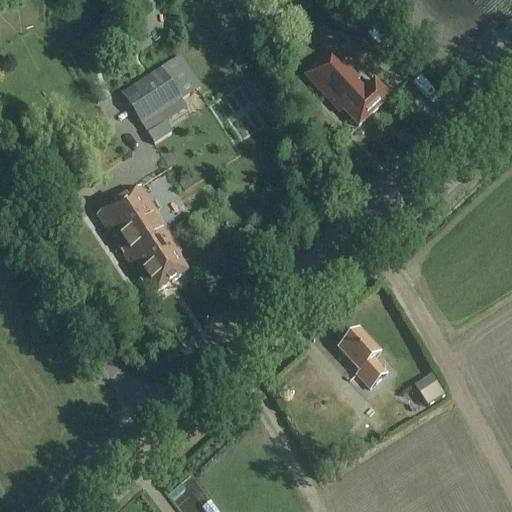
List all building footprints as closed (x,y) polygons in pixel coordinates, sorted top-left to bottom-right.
[(358,130),(389,100),(374,83),(364,93),(356,85),(359,82),(331,53),(304,79),(340,116),(342,113),(358,130)] [(120,97),(151,144),(153,147),(171,135),(165,125),(186,111),(181,102),(197,92),(177,60),(120,97)] [(153,213),(170,204),(154,174),(137,183),(153,213)] [(169,227),(165,230),(137,190),(95,219),(147,294),(153,290),(156,295),(186,274),(181,267),(187,263),(182,255),(192,248),(193,244),(184,229),(169,227)] [(358,333),(338,351),(359,375),(362,372),(374,386),(385,376),(373,362),(379,356),(358,333)] [(426,408),(442,398),(430,378),(414,389),(426,408)] [(324,460),(333,473),(353,459),(344,447),(324,460)] [(292,477),(301,473),(291,454),(282,459),(292,477)] [(200,511),(213,511),(206,501),(197,507),(200,511)]
